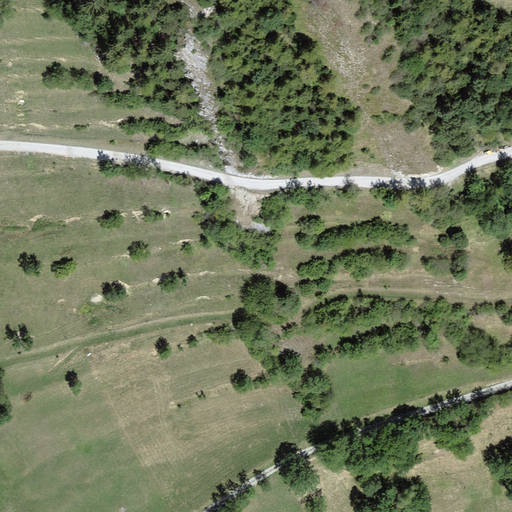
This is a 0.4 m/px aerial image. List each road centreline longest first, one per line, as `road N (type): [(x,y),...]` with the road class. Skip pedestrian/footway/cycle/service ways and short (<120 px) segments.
road 1 (track): [(511,153),(430,182),(266,185),(152,161),(0,145)]
road 2 (track): [(511,382),(300,454),(212,511)]
